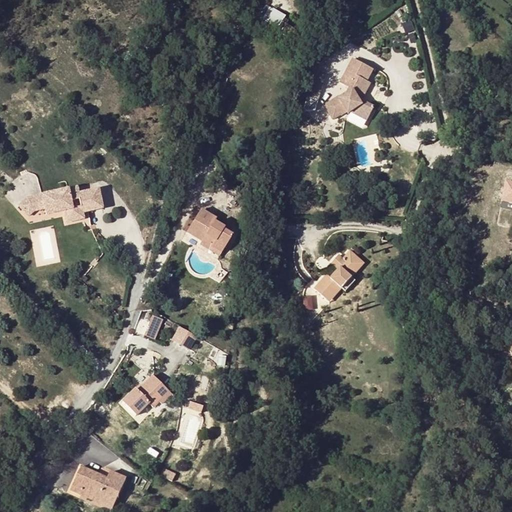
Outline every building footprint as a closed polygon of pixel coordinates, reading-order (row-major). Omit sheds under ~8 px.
[(256,16),(277,27),(284,14),(263,3),(256,16)] [(306,93),(319,97),(326,74),(314,70),(306,93)] [(354,110),(368,117),(374,106),(358,98),(360,94),(363,95),(369,82),(355,75),(346,93),(339,97),(338,96),(325,105),(334,118),(347,110),(349,113),(351,111),(354,110)] [(307,95),(304,106),(315,109),(318,98),(307,95)] [(354,110),(351,111),(367,120),(368,117),(354,110)] [(511,181),(503,179),(498,201),(511,204),(511,181)] [(45,209),(46,215),(64,211),(66,223),(79,220),(83,219),(82,213),(102,208),(98,190),(78,194),(76,188),(52,193),(42,195),(45,209)] [(33,211),(45,209),(42,195),(27,199),(19,206),(25,214),(33,211)] [(201,210),(187,234),(202,243),(206,236),(216,242),(212,248),(221,254),(232,236),(224,230),(225,229),(215,222),(216,219),(201,210)] [(219,258),(221,254),(212,248),(216,242),(206,236),(202,243),(200,246),(219,258)] [(318,290),(331,301),(343,287),(346,290),(356,278),(353,276),(365,262),(354,252),(347,260),(343,256),(335,265),(342,271),(335,280),(331,276),(318,290)] [(152,315),(143,334),(154,339),(162,319),(152,315)] [(171,340),(189,348),(195,335),(177,327),(171,340)] [(149,403),(154,408),(159,403),(169,394),(152,377),(137,391),(135,389),(122,402),(136,417),(149,403)] [(159,403),(162,406),(172,396),(169,394),(159,403)] [(191,404),(189,410),(202,414),(204,408),(191,404)] [(45,464),(31,478),(41,487),(54,474),(45,464)] [(107,500),(105,506),(113,509),(126,480),(111,473),(109,480),(82,468),(72,491),(82,495),(85,490),(107,500)] [(85,490),(82,495),(105,506),(107,500),(85,490)]
